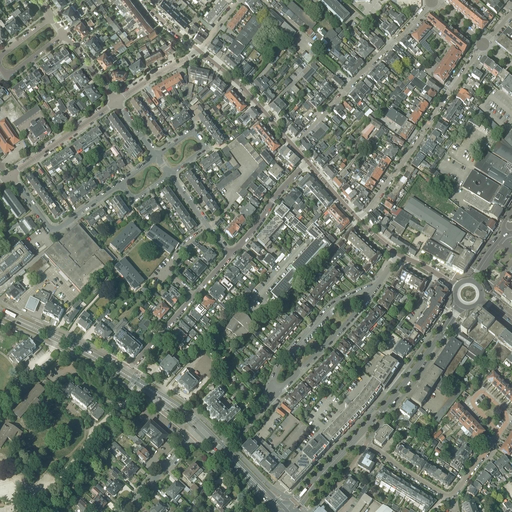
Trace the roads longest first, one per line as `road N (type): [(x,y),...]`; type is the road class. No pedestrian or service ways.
road 1 (residential): [(482,47),(358,220)]
road 2 (residential): [(499,433),(450,497),(357,437)]
road 3 (residential): [(377,285),(332,305),(284,356),(274,396)]
road 4 (residential): [(120,184),(52,231),(10,176)]
road 5 (residential): [(274,396),(377,285)]
road 6 (residential): [(390,45),(293,145)]
road 7 (secondary): [(122,373),(0,312)]
road 8 (residential): [(293,145),(199,51)]
road 9 (residential): [(10,176),(115,102)]
road 10 (residential): [(230,254),(307,162)]
